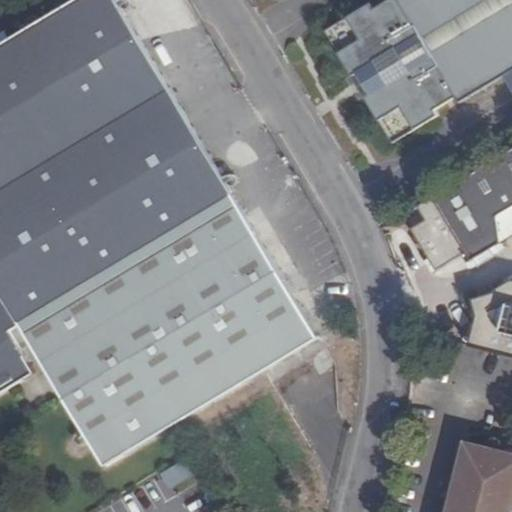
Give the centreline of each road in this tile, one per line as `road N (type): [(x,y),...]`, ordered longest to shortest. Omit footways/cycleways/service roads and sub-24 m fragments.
road 1 (unclassified): [(357,511),(385,370),(376,275),(221,0)]
road 2 (unknown): [(147,0),(332,301)]
road 3 (unknown): [(511,111),(368,198)]
